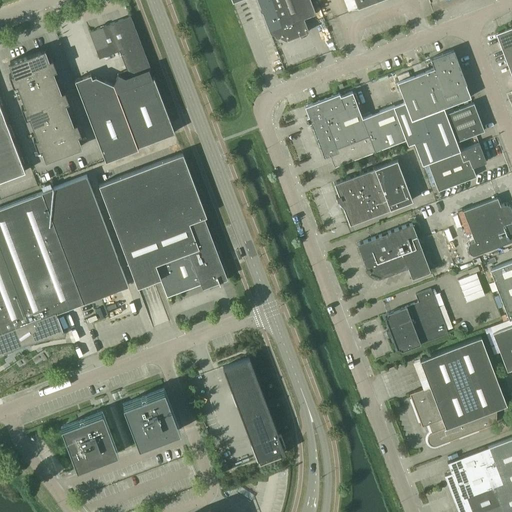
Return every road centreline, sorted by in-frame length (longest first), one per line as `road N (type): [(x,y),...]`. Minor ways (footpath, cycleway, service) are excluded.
road 1 (unclassified): [(416,511),(261,109),(272,92),(465,21)]
road 2 (tertiary): [(270,309),(153,0)]
road 3 (unknown): [(0,79),(35,167),(48,170),(86,149),(47,34),(38,36)]
road 4 (unclassified): [(159,353),(215,494),(175,511)]
road 5 (unclassified): [(6,412),(159,353)]
road 6 (unclassified): [(511,144),(465,21)]
road 7 (tertiary): [(325,511),(329,477),(320,430),(302,394)]
road 8 (unclassified): [(75,511),(6,412)]
